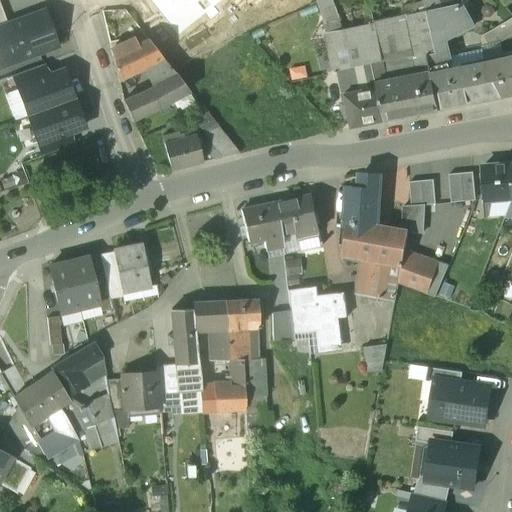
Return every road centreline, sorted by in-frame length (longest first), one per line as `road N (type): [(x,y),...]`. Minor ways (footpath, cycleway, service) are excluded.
road 1 (residential): [(176,197),(418,139),(511,130)]
road 2 (residential): [(65,0),(150,205)]
road 3 (residential): [(0,259),(150,205)]
